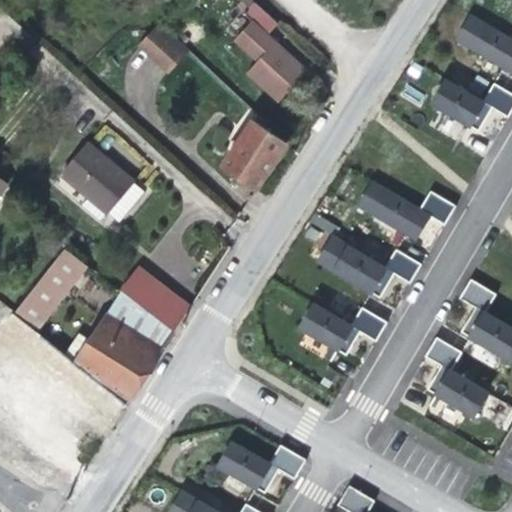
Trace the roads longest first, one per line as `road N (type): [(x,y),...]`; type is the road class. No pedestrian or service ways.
road 1 (tertiary): [(191,360),(422,0)]
road 2 (residential): [(338,450),(511,164)]
road 3 (tertiary): [(97,508),(191,360)]
road 4 (residential): [(338,450),(191,360)]
road 5 (residential): [(451,511),(338,450)]
road 6 (residential): [(0,435),(97,508)]
